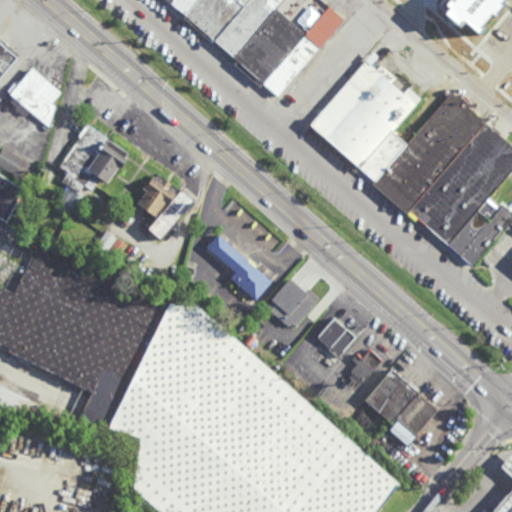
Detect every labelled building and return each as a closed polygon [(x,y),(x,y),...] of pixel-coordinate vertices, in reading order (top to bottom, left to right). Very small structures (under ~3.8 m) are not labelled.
[(283,0),(277,8),(321,46),(279,95),(169,0),(283,0)] [(0,78),(0,40),(19,56),(0,78)] [(405,92),(409,87),(421,98),(393,131),(407,143),(451,92),(511,144),(511,172),(489,199),(498,207),(488,218),(491,220),(503,205),(511,212),(511,220),(474,265),(411,211),(408,214),(374,184),(377,180),(362,167),(357,172),(307,129),(374,51),(379,55),(372,64),(405,92)] [(11,94),(50,128),(57,107),(53,103),(61,93),(59,91),(51,84),(32,69),(11,94)] [(109,136),(106,141),(107,142),(110,138),(131,152),(128,156),(130,158),(123,167),(120,165),(109,182),(102,178),(93,191),(85,185),(81,192),(83,194),(73,209),(59,199),(69,185),(63,180),(67,175),(65,173),(67,171),(60,166),(80,136),(80,135),(89,122),(109,136)] [(26,177),(23,175),(21,179),(0,165),(0,152),(4,146),(31,164),(29,168),(31,169),(26,177)] [(8,222),(0,218),(0,172),(23,189),(8,222)] [(168,203),(167,202),(157,216),(139,204),(148,191),(144,188),(148,182),(150,183),(154,176),(163,182),(166,177),(173,183),(170,187),(176,192),(168,203)] [(182,190),(197,201),(187,212),(185,211),(174,222),(177,225),(162,241),(148,229),(182,190)] [(0,219),(171,304),(199,304),(402,485),(379,511),(159,511),(135,490),(141,438),(99,426),(0,409),(0,219)] [(116,239),(107,232),(99,243),(109,250),(116,239)] [(248,260),(250,259),(255,265),(256,267),(272,282),(256,301),(230,278),(235,272),(206,247),(218,234),(248,260)] [(117,260),(107,253),(118,237),(128,244),(117,260)] [(296,327),(292,323),(289,327),(267,307),(273,301),(272,300),(291,278),(309,294),(307,296),(316,304),(296,327)] [(347,329),(348,329),(357,337),(338,359),(329,350),(330,348),(318,337),(335,318),(347,329)] [(364,384),(383,362),(371,351),(363,360),(358,356),(353,361),(358,365),(351,373),(353,375),(349,379),(358,386),(361,382),(364,384)] [(418,437),(398,419),(393,425),(365,401),(393,368),(440,411),(418,437)] [(511,511),(493,511),(511,491),(511,479),(500,468),(511,455),(511,511)]
